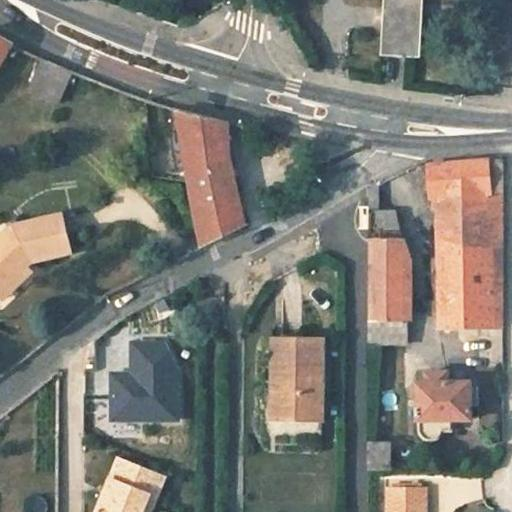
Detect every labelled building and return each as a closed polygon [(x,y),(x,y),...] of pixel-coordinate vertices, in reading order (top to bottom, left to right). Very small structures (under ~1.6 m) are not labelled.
[(382,0),(380,56),(420,59),(422,0),(382,0)] [(0,65),(11,47),(0,39),(0,65)] [(43,61),(30,92),(61,105),(74,74),(43,61)] [(245,227),(228,156),(226,124),(175,111),(202,249),(231,235),(245,227)] [(428,167),(430,200),(437,199),(440,331),(477,331),(477,342),(485,342),(485,369),(502,369),(503,160),(428,167)] [(368,347),(405,347),(407,312),(405,244),(393,212),(379,212),(376,184),(368,187),(368,347)] [(70,254),(62,215),(12,227),(0,237),(0,290),(24,268),(20,265),(23,261),(25,264),(70,254)] [(0,290),(0,298),(1,299),(29,274),(24,268),(0,290)] [(114,372),(114,423),(184,423),(183,341),(134,341),(134,372),(114,372)] [(322,421),(323,343),(281,341),(280,393),(274,393),(273,420),(322,421)] [(449,421),(471,421),(471,407),(471,384),(447,385),(447,374),(425,375),(425,385),(417,385),(417,424),(419,424),(419,432),(421,437),(423,439),(426,441),(432,440),(438,437),(440,434),(442,431),(448,431),(449,421)] [(471,407),(479,407),(478,384),(471,384),(471,407)] [(368,443),(368,469),(391,469),(391,443),(368,443)] [(157,497),(164,476),(120,459),(98,511),(143,511),(150,495),(157,497)] [(424,511),(425,492),(388,491),(387,511),(424,511)] [(150,495),(143,511),(151,511),(157,497),(150,495)]
